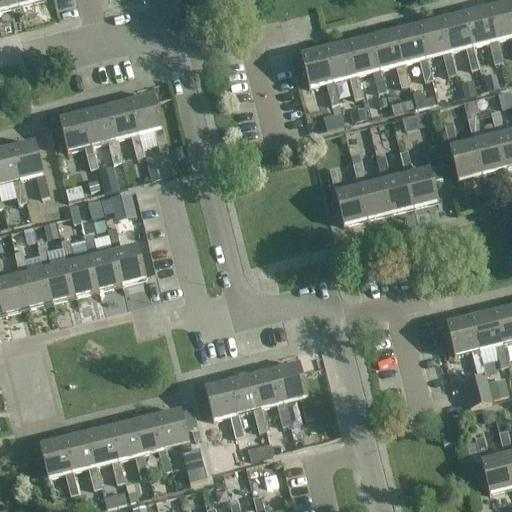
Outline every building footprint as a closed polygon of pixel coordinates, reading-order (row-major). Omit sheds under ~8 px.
[(18,0),(0,0),(0,14),(21,9),(18,0)] [(18,0),(21,9),(45,3),(43,0),(18,0)] [(511,5),(490,11),(498,44),(499,44),(511,40),(511,5)] [(504,66),(499,44),(498,44),(490,11),(466,17),(474,50),(475,50),(490,46),(496,68),(504,66)] [(480,72),(475,50),(474,50),(466,17),(443,23),(451,56),(452,56),(467,52),(472,74),(480,72)] [(457,78),(452,56),(451,56),(443,23),(420,29),(428,62),(428,61),(444,58),(449,79),(457,78)] [(434,83),(428,61),(428,62),(420,29),(396,35),(404,67),(405,67),(420,63),(426,85),(434,83)] [(411,89),(405,67),(404,67),(396,35),(373,41),(381,73),(382,73),(397,69),(402,91),(411,89)] [(387,95),(382,73),(381,73),(373,41),(349,46),(357,79),(358,79),(374,75),(379,97),(387,95)] [(364,101),(358,79),(357,79),(349,46),(326,52),(334,85),(335,85),(351,81),(356,103),(364,101)] [(341,107),(335,85),(334,85),(326,52),(302,58),(310,91),(327,87),(332,109),(341,107)] [(484,80),(488,94),(499,91),(496,77),(484,80)] [(465,101),(477,98),(474,83),(461,86),(465,101)] [(412,97),(417,113),(427,110),(423,94),(412,97)] [(511,100),(511,95),(498,98),(502,113),(511,110),(511,100)] [(140,138),(141,138),(156,134),(162,156),(169,154),(155,99),(131,105),(140,138)] [(386,101),(378,103),(380,111),(388,109),(386,101)] [(146,160),(141,138),(140,138),(131,105),(108,111),(116,144),(117,144),(132,140),(138,162),(146,160)] [(407,114),(405,105),(391,109),(393,118),(407,114)] [(123,166),(117,144),(116,144),(108,111),(85,117),(93,150),(94,150),(109,146),(115,168),(123,166)] [(364,111),(350,114),(353,127),(367,123),(364,111)] [(511,135),(505,137),(500,115),(492,117),(497,139),(498,139),(506,172),(511,170),(511,135)] [(99,172),(94,150),(93,150),(85,117),(60,123),(69,156),(86,152),(92,174),(99,172)] [(341,117),(324,121),(327,134),(345,130),(341,117)] [(426,117),(420,118),(423,131),(429,130),(426,117)] [(498,139),(497,139),(482,143),(476,121),(469,123),(474,145),(475,144),(483,178),(506,172),(498,139)] [(475,144),(474,145),(459,149),(453,127),(445,129),(459,184),(483,178),(475,144)] [(21,184),(22,184),(37,180),(43,202),(51,200),(37,145),(12,152),(21,184)] [(185,149),(175,151),(179,163),(188,161),(185,149)] [(27,206),(22,184),(21,184),(12,152),(0,154),(0,189),(14,186),(20,208),(27,206)] [(414,176),(409,154),(401,156),(406,178),(407,178),(415,211),(440,205),(434,183),(431,172),(414,176)] [(407,178),(406,178),(391,182),(385,160),(378,162),(383,184),(384,184),(392,217),(415,211),(407,178)] [(167,182),(163,165),(148,169),(152,186),(167,182)] [(384,184),(383,184),(368,188),(362,166),(354,168),(360,190),(361,190),(368,223),(392,217),(384,184)] [(113,170),(98,174),(104,197),(119,194),(113,170)] [(361,190),(360,190),(344,194),(339,172),(331,174),(345,229),(368,223),(361,190)] [(98,183),(88,186),(91,196),(101,193),(98,183)] [(111,201),(117,224),(137,220),(131,197),(111,201)] [(87,207),(91,223),(104,220),(100,204),(87,207)] [(70,211),(74,228),(82,226),(78,209),(70,211)] [(44,228),(47,243),(59,241),(56,226),(44,228)] [(73,253),(70,243),(66,227),(57,230),(61,246),(63,245),(68,267),(69,267),(77,300),(100,294),(92,261),(91,262),(88,249),(73,253)] [(115,256),(123,289),(148,282),(140,249),(122,254),(117,232),(109,234),(114,256),(115,256)] [(115,256),(114,256),(99,260),(94,238),(86,240),(88,249),(91,262),(92,261),(100,294),(123,289),(115,256)] [(69,267),(68,267),(53,271),(47,249),(39,252),(45,273),(46,273),(53,306),(77,300),(69,267)] [(46,273),(45,273),(30,277),(24,255),(16,257),(22,279),(23,279),(30,312),(53,306),(46,273)] [(22,279),(6,283),(1,261),(0,260),(0,289),(7,318),(30,312),(23,279),(22,279)] [(511,311),(494,316),(503,349),(504,348),(511,346),(511,311)] [(509,370),(504,348),(503,349),(494,316),(471,321),(480,354),(496,350),(501,372),(509,370)] [(486,376),(480,354),(471,321),(447,327),(455,361),(473,356),(478,378),(486,376)] [(285,407),(286,407),(301,403),(306,425),(314,423),(301,368),(276,374),(285,407)] [(291,429),(286,407),(285,407),(276,374),(253,380),(261,413),(262,413),(278,409),(283,431),(291,429)] [(464,385),(471,412),(493,407),(486,379),(464,385)] [(268,435),(262,413),(261,413),(253,380),(230,386),(238,419),(239,419),(254,415),(260,437),(268,435)] [(505,382),(488,386),(493,405),(510,400),(505,382)] [(244,440),(239,419),(238,419),(230,386),(205,392),(214,425),(231,421),(236,442),(244,440)] [(166,453),(167,453),(182,449),(188,471),(196,469),(189,441),(186,430),(183,418),(182,414),(158,420),(166,453)] [(493,414),(482,416),(485,428),(496,425),(493,414)] [(186,430),(197,427),(194,415),(183,418),(186,430)] [(172,475),(167,453),(166,453),(158,420),(135,426),(143,459),(144,459),(159,455),(164,477),(172,475)] [(460,445),(455,423),(454,422),(439,426),(445,449),(460,445)] [(149,480),(144,459),(143,459),(135,426),(112,431),(120,465),(136,461),(141,482),(149,480)] [(126,486),(120,465),(112,431),(89,437),(97,470),(112,467),(118,488),(126,486)] [(193,435),(195,445),(201,444),(199,434),(193,435)] [(511,453),(508,436),(500,438),(505,460),(506,460),(511,484),(511,453)] [(103,492),(97,470),(89,437),(65,443),(73,476),(74,476),(89,472),(95,494),(103,492)] [(511,484),(506,460),(505,460),(490,463),(484,441),(476,443),(490,499),(511,493),(511,484)] [(79,498),(74,476),(73,476),(65,443),(40,449),(48,482),(66,478),(72,500),(79,498)] [(128,497),(130,506),(139,504),(136,494),(128,497)] [(108,511),(118,510),(116,498),(105,501),(107,511),(108,511)] [(264,511),(262,501),(254,503),(256,511),(264,511)]
